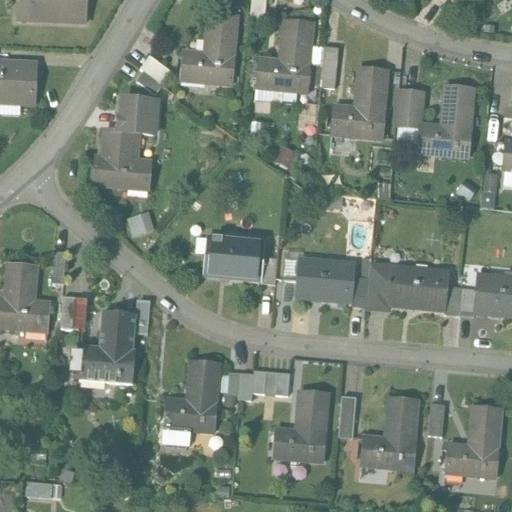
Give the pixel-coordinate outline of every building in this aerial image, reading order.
[(18,0),(17,24),(30,24),(30,22),(86,24),(87,0),(18,0)] [(267,0),(251,0),(249,21),(265,23),(267,0)] [(234,19),(208,17),(204,59),(182,57),(180,84),(231,88),(233,62),(230,62),(234,19)] [(310,25),(285,23),(281,66),(259,64),(256,91),(308,95),(310,68),(307,68),(310,25)] [(338,52),(323,51),(319,91),(334,92),(338,52)] [(171,76),(149,60),(139,73),(142,75),(162,89),(171,76)] [(37,71),(2,70),(2,67),(0,67),(0,104),(35,106),(37,71)] [(386,72),(359,70),(356,112),(332,110),(330,137),(383,142),(385,114),(382,114),(386,72)] [(162,89),(142,75),(135,84),(155,98),(162,89)] [(471,90),(446,88),(442,129),(420,127),(419,127),(419,130),(416,154),(469,159),(471,132),(468,131),(471,90)] [(423,95),(398,93),(395,128),(419,130),(419,127),(420,127),(423,95)] [(156,105),(123,103),(121,118),(118,117),(117,134),(137,136),(137,137),(153,138),(156,105)] [(117,134),(104,133),(102,161),(94,160),(92,188),(123,191),(123,186),(148,188),(150,165),(134,164),(137,137),(137,136),(117,134)] [(511,145),(506,145),(503,172),(511,172),(511,145)] [(131,220),(135,237),(156,231),(152,215),(131,220)] [(368,223),(352,222),(349,260),(365,261),(368,223)] [(262,246),(244,244),(243,245),(221,243),(221,242),(206,241),(203,278),(259,282),(261,282),(262,260),(261,260),(262,246)] [(66,255),(53,254),(51,286),(63,287),(66,255)] [(276,261),(262,260),(261,282),(259,282),(258,286),(273,288),(276,261)] [(334,265),(334,267),(312,265),(312,263),(298,262),(294,298),(352,303),(354,282),(352,282),(353,267),(334,265)] [(34,269),(7,267),(4,303),(0,303),(0,330),(25,333),(25,331),(45,332),(45,335),(47,335),(49,307),(31,306),(34,269)] [(389,270),(369,268),(367,283),(365,310),(386,312),(386,306),(389,270)] [(427,275),(405,273),(405,271),(389,270),(386,306),(445,311),(446,291),(445,291),(446,276),(448,277),(448,275),(427,273),(427,275)] [(511,282),(492,281),(492,279),(476,278),(475,294),(473,316),(511,319),(511,282)] [(367,283),(354,282),(352,303),(351,309),(365,310),(367,283)] [(460,292),(446,291),(445,311),(444,317),(458,318),(460,292)] [(475,294),(460,292),(458,318),(473,319),(473,316),(475,294)] [(85,304),(62,302),(59,333),(83,335),(85,304)] [(133,320),(100,317),(97,352),(82,351),(79,383),(131,388),(133,363),(129,362),(133,320)] [(217,367),(191,365),(187,408),(164,406),(161,448),(163,448),(163,451),(185,454),(185,450),(188,451),(190,434),(214,435),(216,410),(214,410),(217,367)] [(288,378),(253,375),(252,380),(251,397),(286,400),(288,378)] [(240,379),(229,378),(227,399),(238,400),(240,379)] [(252,380),(240,379),(238,400),(238,403),(250,404),(251,397),(252,380)] [(326,397),(299,395),(296,436),(273,435),(271,460),(322,464),(324,439),(323,439),(326,397)] [(354,402),(340,400),(337,440),(351,441),(354,402)] [(414,404),(388,402),(384,444),(361,442),(359,468),(410,472),(413,447),(410,447),(414,404)] [(444,408),(430,407),(427,439),(441,440),(444,408)] [(499,412),(473,409),(468,452),(446,450),(443,476),(495,481),(498,454),(495,454),(499,412)]
